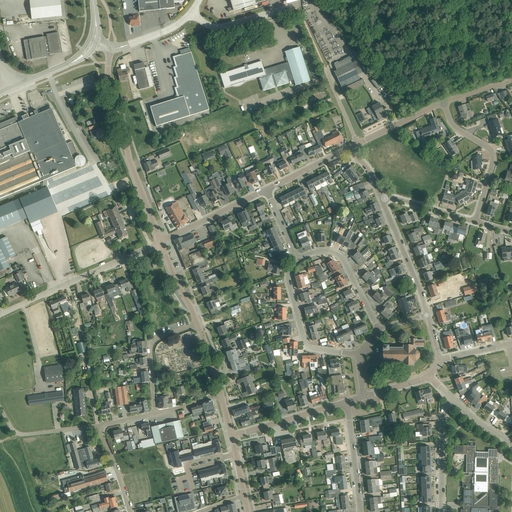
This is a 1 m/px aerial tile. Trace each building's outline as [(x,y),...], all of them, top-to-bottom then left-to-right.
[(61,16),(59,0),(28,0),(31,20),(61,16)] [(183,0),(138,0),(139,12),(175,8),(174,3),(183,2),(183,0)] [(230,0),(232,7),(228,8),(227,10),(228,10),(229,12),(256,4),(269,0),(268,0),(230,0)] [(140,26),(139,15),(133,15),(133,17),(129,17),(130,25),(132,25),(132,26),(140,26)] [(62,52),(58,32),(46,34),(47,36),(28,39),(28,40),(24,41),(26,50),(25,50),(27,60),(32,59),(32,60),(47,57),(50,56),(50,54),(54,54),(62,52)] [(244,66),(219,74),(223,88),(232,86),(234,86),(236,86),(238,86),(240,85),(242,84),(244,83),(245,82),(259,77),(263,91),(289,83),(288,82),(294,80),(295,86),(310,81),(300,47),(285,52),(288,62),(264,70),(261,61),(247,65),(247,64),(244,65),(244,66)] [(191,52),(189,48),(180,51),(181,55),(174,58),(177,67),(175,68),(178,77),(175,78),(178,88),(176,88),(179,98),(150,107),(156,126),(209,110),(191,52)] [(349,57),(334,65),(337,71),(334,72),(345,95),(345,94),(365,85),(362,79),(360,80),(358,75),(362,72),(356,61),(352,63),(349,57)] [(150,87),(144,63),(134,65),(140,90),(150,87)] [(121,69),(117,70),(120,82),(125,80),(125,79),(129,78),(127,73),(130,72),(129,68),(121,70),(121,69)] [(381,87),(375,78),(371,81),(378,89),(381,87)] [(495,94),(486,97),(488,102),(494,99),(495,101),(497,100),(495,94)] [(374,121),(378,120),(379,121),(386,117),(379,103),(371,106),(373,110),(368,112),(369,114),(372,113),(372,114),(371,115),(374,121)] [(468,103),(464,105),(458,107),(461,116),(461,117),(462,121),(473,117),(470,110),(468,103)] [(0,198),(76,167),(74,162),(75,161),(75,162),(76,164),(76,165),(78,165),(79,166),(81,166),(82,165),(83,165),(84,164),(85,163),(85,162),(85,161),(85,159),(85,158),(84,157),(83,156),(82,156),(80,155),(78,156),(73,141),(66,144),(52,108),(38,114),(37,110),(34,112),(35,115),(29,118),(28,114),(22,117),(23,120),(18,122),(16,117),(0,123),(0,198)] [(366,120),(362,112),(356,115),(359,123),(366,120)] [(494,137),(501,134),(499,128),(500,128),(497,119),(495,114),(487,117),(489,122),(488,122),(494,137)] [(432,126),(420,130),(423,138),(440,131),(435,118),(430,120),(432,126)] [(95,128),(93,121),(87,123),(89,130),(95,128)] [(315,129),(319,139),(322,137),(317,126),(314,128),(315,129)] [(99,129),(90,132),(93,140),(106,135),(105,134),(106,133),(106,131),(104,131),(103,128),(100,129),(99,129)] [(321,142),(319,139),(315,129),(312,130),(318,143),(321,142)] [(332,135),(322,140),(326,147),(333,144),(334,145),(337,144),(337,143),(342,140),(337,130),(332,133),(332,135)] [(459,151),(451,140),(443,145),(451,156),(459,151)] [(312,146),(315,154),(321,151),(319,145),(316,147),(314,142),(310,143),(311,143),(312,146)] [(308,144),(305,145),(304,145),(301,146),(304,151),(307,150),(307,151),(309,157),(315,154),(312,146),(311,143),(308,144)] [(218,149),(221,156),(229,152),(226,145),(218,149)] [(300,151),(294,153),(298,162),(304,159),(302,153),(301,153),(301,152),(304,151),(301,146),(299,147),(300,151)] [(298,162),(294,153),(288,156),(285,148),(282,149),(287,159),(290,158),(290,159),(292,164),(298,162)] [(168,149),(158,153),(160,159),(171,155),(168,149)] [(287,159),(282,149),(279,150),(283,159),(277,162),(278,164),(278,165),(280,170),(287,167),(285,161),(284,160),(287,159)] [(204,160),(214,155),(212,151),(202,156),(204,160)] [(274,160),(271,155),(267,157),(268,159),(262,161),(264,165),(267,164),(268,167),(261,170),(264,177),(269,174),(269,175),(275,172),(272,165),(271,165),(270,162),(274,160)] [(481,161),(481,156),(473,156),(473,161),(471,161),(471,169),(473,169),(481,169),(480,161),(481,161)] [(151,161),(143,164),(147,172),(154,170),(153,168),(158,165),(157,161),(151,163),(151,161)] [(254,164),(244,169),(247,175),(248,178),(249,178),(251,184),(258,180),(255,174),(258,173),(255,167),(254,164)] [(346,171),(343,174),(348,179),(348,178),(351,177),(356,172),(352,166),(346,171)] [(335,178),(341,173),(342,172),(339,169),(333,174),(335,178)] [(222,185),(218,178),(219,177),(217,172),(211,175),(214,180),(218,187),(222,185)] [(322,175),(326,182),(329,180),(331,184),(333,183),(331,179),(328,172),(322,175)] [(351,177),(348,178),(351,181),(350,182),(352,185),(355,182),(361,178),(356,172),(351,177)] [(234,181),(239,190),(246,186),(244,182),(247,181),(243,174),(238,176),(239,179),(234,181)] [(322,175),(317,177),(320,184),(326,182),(322,175)] [(222,187),(227,196),(233,192),(231,187),(232,186),(231,184),(232,183),(229,177),(228,178),(227,178),(227,179),(226,180),(227,181),(228,184),(222,187)] [(315,187),(317,191),(320,189),(323,195),(325,194),(324,192),(322,188),(320,184),(317,177),(311,180),(315,187)] [(195,193),(188,178),(184,180),(191,195),(194,201),(198,199),(197,196),(195,193)] [(466,185),(475,188),(476,186),(476,187),(477,183),(466,179),(465,182),(467,182),(466,185)] [(315,187),(311,180),(306,183),(309,190),(310,190),(311,193),(314,192),(312,189),(315,187)] [(466,185),(464,190),(471,196),(473,194),(474,194),(475,190),(474,190),(475,188),(466,185)] [(357,199),(359,204),(367,201),(366,198),(369,197),(367,191),(366,191),(364,186),(359,188),(353,190),(355,194),(357,199)] [(0,229),(28,218),(30,224),(58,212),(47,187),(2,206),(0,202),(0,229)] [(296,190),(300,197),(303,196),(305,199),(307,198),(305,195),(302,188),(296,190)] [(296,190),(291,193),(294,200),(300,197),(296,190)] [(447,203),(450,194),(447,193),(447,191),(445,190),(441,202),(445,203),(447,203)] [(469,198),(471,196),(464,190),(460,193),(464,201),(466,201),(470,199),(469,198)] [(213,202),(220,199),(215,191),(211,193),(210,191),(207,193),(210,198),(211,197),(213,202)] [(294,200),(291,193),(285,196),(289,203),(294,200)] [(460,193),(455,196),(456,204),(459,204),(459,205),(463,203),(463,202),(464,201),(460,193)] [(202,205),(203,207),(209,204),(205,195),(202,197),(200,194),(197,196),(198,199),(201,205),(202,205)] [(318,204),(313,194),(309,196),(314,205),(318,204)] [(450,194),(447,203),(449,204),(453,206),(453,204),(456,204),(455,196),(450,194)] [(289,203),(285,196),(280,199),(283,205),(289,203)] [(177,202),(166,208),(177,228),(185,224),(185,223),(188,221),(185,214),(183,215),(183,214),(184,214),(177,202)] [(263,223),(270,219),(269,216),(265,218),(264,215),(262,210),(265,208),(263,202),(256,205),(260,216),(262,221),(256,224),(257,225),(258,226),(263,224),(263,223)] [(499,204),(490,202),(489,207),(486,215),(492,216),(495,209),(498,210),(499,209),(499,207),(500,206),(499,204)] [(379,210),(376,203),(370,205),(371,207),(365,210),(367,214),(373,211),(373,212),(379,210)] [(106,218),(109,217),(114,228),(116,231),(125,227),(116,207),(103,213),(106,218)] [(246,211),(238,215),(242,224),(246,222),(248,226),(251,224),(252,226),(256,225),(254,219),(253,217),(249,219),(246,211)] [(407,214),(400,216),(402,221),(401,221),(401,222),(402,223),(402,224),(403,224),(410,221),(412,220),(413,222),(417,220),(414,214),(410,215),(410,216),(408,217),(407,214)] [(381,217),(376,220),(377,223),(373,225),(375,229),(379,227),(378,226),(384,224),(381,217)] [(438,220),(430,218),(428,227),(431,229),(431,230),(434,231),(433,234),(438,235),(439,229),(435,228),(436,226),(438,220)] [(229,219),(221,223),(225,230),(230,228),(231,231),(238,228),(234,221),(230,223),(229,219)] [(95,224),(100,235),(105,233),(100,222),(95,224)] [(451,243),(451,240),(453,234),(450,233),(450,231),(451,231),(452,225),(445,222),(443,229),(447,230),(446,234),(449,235),(447,242),(451,243)] [(214,225),(208,227),(212,237),(218,234),(214,225)] [(451,240),(458,242),(460,234),(464,236),(466,229),(458,226),(457,233),(454,232),(453,234),(451,240)] [(114,228),(105,233),(100,235),(102,240),(107,238),(107,237),(117,233),(119,239),(128,235),(125,228),(125,227),(116,231),(114,228)] [(268,233),(269,237),(276,233),(274,228),(267,231),(263,233),(264,235),(268,233)] [(421,232),(419,228),(413,230),(414,233),(408,235),(411,243),(417,240),(416,236),(419,235),(418,233),(421,232)] [(347,230),(344,235),(340,232),(339,235),(340,236),(338,239),(338,238),(338,239),(336,242),(337,242),(342,245),(349,231),(347,230)] [(342,245),(342,246),(342,245),(347,248),(348,248),(349,245),(349,246),(350,245),(351,242),(348,240),(352,232),(349,231),(342,245)] [(279,239),(276,233),(269,237),(272,242),(279,239)] [(476,245),(476,247),(482,249),(486,235),(479,233),(478,237),(477,237),(475,245),(476,245)] [(198,264),(198,265),(207,261),(207,260),(205,261),(202,253),(207,251),(206,250),(213,247),(216,246),(213,238),(203,243),(197,245),(198,248),(199,249),(196,250),(195,249),(188,252),(187,249),(188,249),(187,246),(196,242),(193,235),(193,234),(182,239),(182,238),(175,241),(175,240),(174,241),(179,251),(186,269),(198,264)] [(363,234),(360,238),(355,244),(359,247),(365,240),(363,234)] [(352,242),(355,244),(360,238),(357,235),(352,242)] [(392,242),(389,235),(383,237),(385,241),(381,243),(382,245),(386,244),(392,242)] [(7,236),(0,239),(0,277),(6,275),(8,274),(12,272),(6,260),(15,255),(7,236)] [(306,236),(299,239),(300,242),(302,247),(309,244),(307,239),(306,236)] [(111,237),(106,239),(109,246),(114,244),(113,240),(112,240),(111,237)] [(279,239),(272,242),(274,248),(281,245),(279,239)] [(284,250),(281,245),(274,248),(276,251),(272,253),(273,255),(277,253),(284,250)] [(420,246),(413,248),(416,256),(423,253),(422,249),(425,248),(424,245),(420,246)] [(356,262),(368,251),(370,249),(368,247),(360,254),(358,252),(355,254),(354,255),(355,255),(352,257),(356,261),(356,262)] [(390,255),(396,253),(394,247),(388,250),(385,251),(386,254),(389,252),(390,255)] [(506,247),(501,248),(502,258),(511,256),(511,248),(506,249),(506,247)] [(368,251),(356,262),(357,262),(361,266),(363,264),(364,264),(364,263),(367,266),(372,262),(375,259),(373,256),(367,262),(364,258),(370,253),(368,251)] [(396,253),(390,255),(389,256),(387,257),(389,262),(399,258),(396,253)] [(424,258),(418,261),(421,268),(430,264),(428,257),(424,258)] [(209,260),(207,261),(198,265),(199,267),(193,270),(195,276),(202,274),(201,271),(207,268),(206,265),(209,264),(208,264),(211,263),(209,260)] [(329,269),(336,265),(333,260),(326,264),(323,266),(324,268),(328,266),(329,269)] [(269,265),(268,271),(274,272),(273,274),(279,274),(280,267),(275,266),(269,265)] [(336,265),(329,269),(331,272),(328,274),(329,276),(333,274),(339,269),(336,265)] [(389,270),(391,277),(395,276),(398,274),(398,275),(405,272),(402,265),(389,270)] [(318,276),(323,273),(320,266),(315,268),(318,276)] [(367,281),(380,269),(378,267),(377,269),(376,268),(372,272),(372,271),(370,273),(368,271),(365,274),(365,273),(365,274),(362,277),(366,281),(367,281)] [(367,281),(366,281),(366,282),(367,281),(371,286),(379,279),(376,276),(380,272),(378,271),(380,269),(367,281)] [(430,272),(423,274),(426,282),(432,279),(431,275),(436,274),(434,271),(430,272)] [(295,277),(297,283),(304,281),(303,277),(307,276),(306,273),(295,277)] [(325,276),(323,273),(318,276),(321,283),(328,279),(326,275),(325,276)] [(202,274),(195,276),(199,284),(209,280),(211,283),(218,280),(217,276),(209,279),(208,277),(204,278),(202,274)] [(336,281),(338,283),(345,280),(342,274),(335,278),(331,280),(333,282),(336,281)] [(127,279),(120,282),(122,289),(126,287),(127,292),(131,290),(130,286),(127,279)] [(347,285),(345,280),(338,283),(339,286),(336,288),(337,290),(340,288),(340,289),(347,285)] [(305,284),(304,281),(297,283),(298,289),(310,286),(309,283),(305,284)] [(20,291),(16,282),(12,284),(13,285),(6,289),(9,296),(10,296),(13,294),(13,293),(15,292),(15,293),(20,291)] [(114,285),(106,287),(108,293),(105,295),(106,299),(107,301),(108,300),(111,299),(110,298),(114,296),(113,292),(116,291),(117,294),(121,293),(118,284),(114,285)] [(438,295),(436,289),(434,284),(428,287),(431,298),(438,295)] [(210,290),(208,285),(201,288),(204,296),(211,293),(215,291),(214,288),(210,290)] [(476,293),(474,285),(463,288),(465,296),(476,293)] [(394,293),(386,286),(378,289),(380,291),(378,293),(377,292),(372,296),(380,304),(384,300),(387,297),(383,293),(384,291),(390,297),(394,293)] [(101,289),(94,292),(96,299),(98,302),(106,299),(105,295),(105,294),(104,295),(101,289)] [(340,302),(338,303),(339,306),(344,303),(343,301),(353,296),(350,290),(343,293),(340,295),(342,299),(339,300),(340,302)] [(306,293),(300,294),(302,302),(308,300),(311,299),(312,303),(321,300),(320,297),(314,298),(313,295),(311,295),(310,292),(306,293)] [(89,294),(81,296),(83,303),(80,304),(81,309),(89,306),(87,302),(91,300),(89,294)] [(415,301),(414,296),(405,299),(405,297),(398,300),(403,315),(410,313),(410,312),(409,310),(407,303),(415,301)] [(58,300),(60,305),(63,303),(66,309),(70,307),(67,302),(65,297),(58,300)] [(214,300),(207,303),(210,311),(210,310),(212,315),(217,312),(223,310),(223,311),(229,308),(227,303),(225,303),(226,304),(217,308),(215,303),(220,302),(219,299),(214,301),(214,300)] [(60,305),(58,300),(53,302),(52,301),(49,302),(52,308),(53,310),(54,314),(60,312),(57,306),(60,305)] [(348,316),(353,313),(359,311),(358,308),(359,308),(355,301),(347,305),(350,310),(346,312),(348,316)] [(387,301),(383,306),(385,308),(381,313),(388,320),(393,314),(388,310),(392,306),(387,301)] [(239,306),(239,305),(229,309),(232,316),(237,315),(236,313),(241,311),(241,310),(242,310),(241,305),(239,306)] [(311,306),(304,308),(306,315),(313,312),(312,309),(316,308),(316,305),(312,306),(311,306)] [(336,308),(335,308),(331,310),(333,316),(335,321),(337,320),(335,315),(337,314),(335,312),(341,309),(339,306),(336,308)] [(436,312),(439,323),(446,322),(451,320),(450,315),(448,314),(444,315),(443,310),(436,312)] [(362,333),(356,319),(353,320),(353,321),(354,323),(355,324),(356,327),(354,328),(352,326),(349,327),(352,335),(355,333),(356,336),(362,333)] [(356,319),(362,333),(368,331),(365,324),(361,325),(359,320),(357,321),(356,319)] [(232,326),(230,320),(224,322),(225,325),(217,328),(220,336),(223,334),(224,335),(228,334),(226,328),(232,326)] [(286,327),(286,324),(280,326),(279,332),(283,332),(283,335),(291,335),(291,328),(286,327)] [(311,334),(317,332),(315,325),(309,326),(311,334)] [(342,328),(339,329),(344,341),(350,338),(349,336),(352,335),(349,327),(343,330),(342,328)] [(483,333),(484,341),(491,339),(491,336),(494,335),(493,328),(482,331),(483,333)] [(338,343),(344,341),(339,329),(337,330),(339,335),(335,336),(334,334),(332,335),(334,342),(337,340),(338,343)] [(465,346),(473,344),(471,335),(465,336),(464,331),(457,333),(460,342),(463,341),(465,346)] [(317,332),(311,334),(313,341),(319,339),(317,332)] [(484,341),(483,333),(476,335),(478,342),(484,341)] [(237,339),(236,335),(227,339),(227,338),(222,341),(225,348),(231,346),(229,342),(237,339)] [(453,348),(450,336),(443,338),(446,350),(453,348)] [(297,342),(291,342),(290,338),(283,340),(284,344),(290,342),(289,348),(287,348),(287,349),(297,349),(297,342)] [(382,363),(387,363),(401,363),(401,365),(402,365),(402,366),(413,366),(413,365),(414,366),(414,362),(416,362),(416,361),(419,358),(419,353),(416,350),(416,347),(424,347),(424,340),(417,340),(417,339),(409,338),(409,345),(403,345),(402,345),(402,348),(388,348),(388,346),(382,346),(382,351),(383,351),(383,354),(383,356),(383,357),(382,357),(382,363)] [(138,348),(147,347),(146,341),(138,342),(138,341),(136,339),(134,340),(132,341),(133,345),(131,345),(131,351),(138,350),(138,348)] [(75,343),(78,353),(86,351),(83,341),(75,343)] [(238,358),(235,350),(227,353),(229,361),(231,360),(232,363),(231,363),(233,371),(240,369),(240,368),(245,366),(243,360),(242,357),(238,358)] [(331,376),(342,375),(340,365),(339,366),(338,359),(330,361),(330,365),(328,365),(329,377),(331,376)] [(44,367),(46,383),(64,381),(62,365),(44,367)] [(458,366),(452,366),(452,374),(463,373),(463,372),(467,372),(467,365),(458,366)] [(140,378),(133,378),(134,384),(149,382),(148,371),(140,372),(140,378)] [(454,379),(456,385),(473,380),(472,379),(473,379),(471,374),(470,375),(470,373),(464,374),(465,378),(466,378),(466,379),(463,380),(462,377),(454,379)] [(331,376),(332,383),(332,386),(343,384),(342,375),(331,376)] [(245,387),(253,384),(250,376),(237,381),(238,384),(243,382),(245,387)] [(473,380),(456,385),(459,391),(463,389),(463,391),(465,392),(467,391),(466,389),(468,388),(469,386),(468,384),(472,383),(472,382),(473,382),(473,380)] [(476,396),(479,393),(474,389),(479,385),(477,383),(470,387),(472,390),(470,391),(465,396),(467,398),(471,402),(476,396)] [(253,384),(245,387),(247,392),(242,394),(243,397),(256,392),(253,384)] [(343,384),(332,386),(327,386),(328,393),(334,392),(334,394),(339,394),(340,395),(342,393),(344,393),(344,392),(345,392),(344,390),(343,384)] [(128,404),(126,386),(115,388),(117,406),(128,404)] [(317,395),(319,402),(326,400),(322,387),(319,388),(320,391),(316,392),(317,395)] [(83,389),(74,390),(76,409),(77,416),(86,416),(85,408),(86,408),(84,396),(84,392),(83,389)] [(427,398),(426,398),(427,400),(432,398),(430,389),(424,390),(427,398)] [(427,398),(424,390),(423,391),(422,391),(415,392),(415,393),(417,401),(418,401),(419,405),(424,404),(424,403),(425,403),(424,399),(426,398),(427,398)] [(62,391),(28,396),(29,406),(64,401),(62,391)] [(297,392),(298,396),(301,407),(308,405),(305,395),(302,396),(300,391),(297,392)] [(309,393),(312,404),(319,402),(317,395),(313,397),(311,392),(309,393)] [(158,397),(159,404),(168,403),(172,403),(172,400),(168,400),(168,397),(169,397),(169,394),(167,393),(164,393),(163,395),(163,397),(158,397)] [(476,396),(471,402),(475,406),(478,403),(481,405),(487,398),(484,396),(483,396),(479,393),(476,396)] [(285,400),(288,411),(296,409),(293,400),(289,401),(289,399),(285,400)] [(149,412),(146,400),(139,402),(139,404),(129,406),(131,413),(141,411),(141,414),(149,412)] [(204,413),(215,409),(213,401),(202,404),(191,407),(193,417),(205,413),(204,413)] [(106,406),(100,407),(102,414),(111,412),(109,402),(105,403),(106,406)] [(496,410),(499,405),(495,402),(492,406),(487,403),(484,408),(491,413),(494,409),(496,410)] [(232,410),(235,417),(260,408),(259,404),(249,408),(248,405),(232,410)] [(499,405),(496,410),(499,412),(496,416),(503,421),(504,420),(506,422),(507,423),(509,423),(510,423),(511,424),(511,423),(511,417),(509,417),(507,416),(501,412),(504,408),(499,405)] [(204,413),(205,413),(207,422),(210,421),(209,418),(217,415),(215,409),(204,413)] [(421,415),(420,409),(403,413),(404,419),(421,415)] [(255,411),(247,414),(248,417),(240,420),(242,427),(255,422),(253,416),(256,415),(255,411)] [(394,413),(388,415),(389,421),(385,422),(386,429),(393,428),(392,424),(396,423),(394,413)] [(383,424),(381,416),(367,419),(367,420),(360,421),(361,433),(369,432),(369,426),(383,424)] [(148,423),(141,425),(143,431),(146,430),(148,437),(153,436),(155,444),(182,437),(179,429),(182,428),(180,421),(178,422),(178,421),(151,428),(152,429),(150,429),(148,423)] [(426,424),(417,425),(417,429),(419,429),(419,432),(422,432),(422,436),(431,436),(430,428),(426,428),(426,424)] [(338,429),(330,431),(332,437),(335,436),(336,445),(343,444),(341,434),(339,434),(338,429)] [(121,430),(113,432),(115,440),(121,439),(122,441),(128,439),(127,432),(122,433),(121,430)] [(325,432),(317,433),(318,441),(323,439),(324,446),(331,445),(330,439),(327,440),(326,439),(327,439),(325,432)] [(303,437),(299,437),(301,446),(304,445),(305,447),(312,445),(311,441),(312,441),(310,435),(307,435),(306,435),(304,435),(303,436),(303,437)] [(294,438),(288,439),(292,462),(297,462),(295,452),(300,451),(299,447),(296,448),(294,438)] [(286,464),(292,462),(288,439),(281,441),(282,449),(283,449),(284,457),(285,460),(286,464)] [(212,441),(211,441),(214,452),(214,453),(221,451),(219,442),(216,443),(215,440),(212,441)] [(208,443),(205,443),(208,453),(214,452),(211,441),(210,441),(207,442),(208,443)] [(335,442),(331,443),(333,449),(332,449),(333,453),(340,452),(339,448),(337,448),(335,442)] [(96,458),(96,459),(94,460),(90,447),(85,448),(85,449),(77,451),(75,443),(70,444),(77,470),(82,468),(87,466),(88,470),(103,465),(100,458),(99,458),(98,457),(96,457),(96,458)] [(200,444),(199,444),(201,455),(204,455),(204,454),(208,453),(205,443),(203,444),(203,443),(200,444)] [(195,446),(192,447),(195,457),(199,456),(201,455),(199,444),(198,445),(195,445),(195,446)] [(262,446),(262,445),(255,446),(257,454),(263,453),(263,450),(267,449),(267,445),(262,446)] [(466,454),(466,456),(465,456),(465,460),(467,460),(467,463),(466,463),(466,473),(469,473),(469,475),(463,475),(462,482),(497,483),(498,483),(497,483),(498,483),(498,476),(498,475),(498,473),(498,472),(498,465),(498,463),(498,462),(498,460),(495,460),(495,458),(496,458),(496,457),(496,450),(496,449),(488,449),(488,452),(475,452),(475,446),(463,446),(455,445),(454,454),(463,455),(463,454),(466,454)] [(185,450),(184,450),(187,461),(193,459),(191,449),(188,450),(188,449),(185,450)] [(180,452),(178,452),(181,462),(187,461),(184,450),(183,450),(180,451),(180,452)] [(178,451),(170,453),(174,468),(182,466),(181,462),(178,452),(178,451)] [(264,460),(257,461),(259,469),(265,467),(264,464),(269,463),(271,472),(279,470),(276,457),(268,459),(264,460)] [(326,471),(326,475),(336,474),(335,471),(346,470),(345,462),(337,463),(333,464),(333,470),(326,471)] [(224,464),(217,466),(218,467),(220,477),(222,477),(225,476),(224,474),(226,473),(224,464)] [(218,467),(211,468),(214,478),(216,478),(217,478),(220,478),(220,477),(218,467)] [(208,469),(205,470),(208,481),(209,480),(212,480),(212,479),(214,478),(211,468),(208,469)] [(83,475),(62,481),(66,492),(69,491),(70,492),(107,481),(105,475),(107,474),(105,470),(98,472),(99,473),(84,477),(83,475)] [(199,472),(200,477),(201,482),(204,481),(204,482),(207,481),(208,481),(205,470),(203,470),(203,471),(199,472)] [(335,484),(346,482),(345,476),(339,477),(336,477),(336,474),(326,475),(326,479),(329,479),(330,481),(331,484),(335,484)] [(267,477),(261,478),(262,485),(268,484),(269,486),(273,485),(272,483),(273,483),(273,479),(272,479),(271,476),(267,477)] [(497,491),(497,483),(462,482),(462,488),(465,488),(465,490),(463,490),(464,490),(463,490),(463,497),(463,498),(463,505),(466,506),(466,510),(461,509),(460,511),(486,511),(487,511),(500,511),(500,507),(501,507),(501,506),(497,506),(497,499),(497,498),(497,491)] [(111,483),(100,486),(101,489),(105,488),(106,487),(108,492),(113,491),(111,483)] [(218,489),(215,490),(215,493),(218,492),(219,497),(220,496),(220,497),(222,497),(223,496),(227,495),(227,494),(228,493),(227,491),(226,491),(225,487),(218,489)] [(271,491),(264,493),(265,500),(272,499),(273,502),(275,502),(275,505),(280,503),(278,494),(272,495),(271,491)] [(182,496),(186,511),(194,509),(194,506),(189,507),(188,504),(193,503),(191,494),(182,496)] [(183,511),(186,511),(182,496),(173,498),(175,507),(180,506),(181,509),(176,510),(176,511),(183,511)] [(336,504),(349,502),(348,496),(341,496),(341,497),(337,497),(337,500),(336,500),(336,504)] [(92,506),(93,509),(106,505),(106,504),(113,502),(116,501),(115,497),(109,499),(109,497),(104,499),(105,502),(92,506)] [(106,505),(93,509),(93,511),(96,511),(101,511),(100,510),(110,507),(110,509),(118,506),(116,501),(113,502),(106,504),(106,505)]
